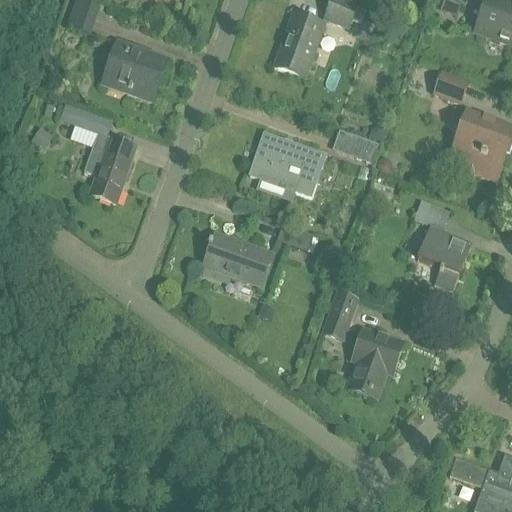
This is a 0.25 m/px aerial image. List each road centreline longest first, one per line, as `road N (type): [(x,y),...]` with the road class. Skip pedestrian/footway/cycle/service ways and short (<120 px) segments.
road 1 (residential): [(383,483),(124,293)]
road 2 (residential): [(239,0),(144,263),(124,293)]
road 3 (residential): [(124,293),(0,208)]
road 4 (residential): [(383,483),(463,391)]
road 5 (residential): [(463,391),(511,281)]
